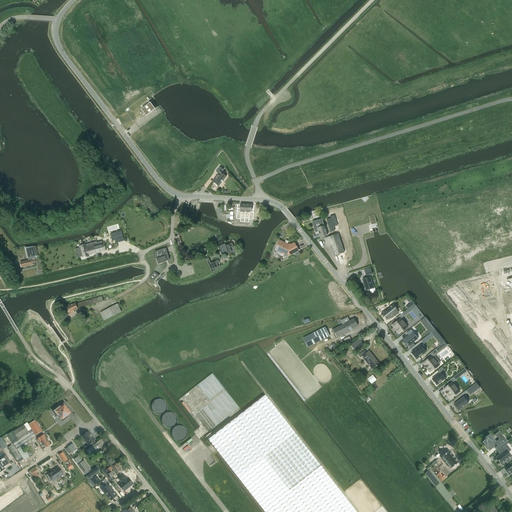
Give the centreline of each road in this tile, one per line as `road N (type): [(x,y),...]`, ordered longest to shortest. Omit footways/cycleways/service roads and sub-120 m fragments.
road 1 (residential): [(511,497),(291,219)]
road 2 (unclassified): [(258,199),(180,196),(158,181),(57,45),(57,19)]
road 3 (track): [(277,95),(371,0)]
